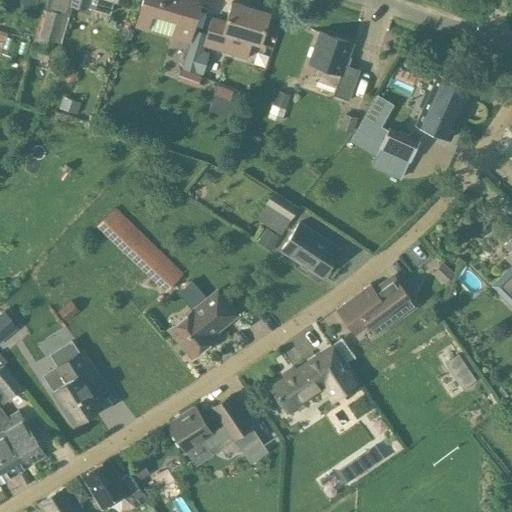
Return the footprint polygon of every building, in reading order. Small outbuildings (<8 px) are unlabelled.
[(47,0),(44,9),(69,16),(72,6),(86,10),(88,0),(113,0),(116,1),(115,0),(47,0)] [(189,40),(198,10),(187,6),(188,0),(142,0),(135,24),(172,35),(189,40)] [(259,43),(269,11),(232,0),(225,22),(210,17),(203,44),(246,57),(252,41),(259,43)] [(69,16),(44,9),(43,9),(32,48),(51,54),(55,41),(61,43),(69,16)] [(360,69),(345,64),(352,42),(320,31),(309,61),(320,64),(315,78),(335,86),(333,93),(349,99),(360,69)] [(195,70),(202,47),(190,43),(183,66),(195,70)] [(449,138),(472,88),(439,73),(416,123),(449,138)] [(227,116),(236,90),(217,83),(208,109),(227,116)] [(410,161),(420,139),(389,124),(379,147),(410,161)] [(273,188),(269,194),(294,209),(297,203),(273,188)] [(270,248),(294,211),(268,195),(254,216),(267,224),(257,239),(270,248)] [(165,292),(184,272),(115,205),(96,224),(165,292)] [(322,275),(340,248),(299,222),(282,249),(322,275)] [(511,235),(504,244),(511,252),(505,257),(511,263),(511,266),(503,276),(511,285),(511,235)] [(389,289),(383,281),(374,288),(372,285),(370,283),(337,308),(356,333),(367,325),(375,336),(386,328),(417,305),(399,281),(398,282),(389,289)] [(213,332),(237,313),(217,288),(168,327),(191,356),(216,336),(213,332)] [(0,339),(16,326),(4,311),(0,313),(0,339)] [(43,352),(59,346),(56,335),(39,341),(43,352)] [(287,410),(333,377),(342,390),(358,380),(334,345),(320,354),(319,353),(271,387),(287,410)] [(93,392),(105,385),(82,349),(55,367),(64,382),(52,390),(73,422),(100,404),(93,392)] [(475,379),(458,353),(446,362),(463,387),(475,379)] [(0,384),(10,397),(23,386),(5,364),(0,368),(0,384)] [(167,423),(186,451),(204,439),(212,452),(233,439),(233,440),(234,439),(252,427),(230,394),(211,407),(222,424),(212,431),(194,405),(167,423)] [(0,408),(0,420),(5,429),(27,464),(45,452),(19,410),(9,416),(2,407),(0,408)] [(241,449),(259,438),(252,427),(234,439),(241,449)] [(5,429),(0,431),(0,480),(27,464),(5,429)] [(383,457),(375,445),(337,471),(345,484),(383,457)] [(125,492),(130,499),(143,491),(130,471),(118,479),(105,459),(83,473),(104,505),(125,492)] [(43,511),(81,511),(65,485),(38,503),(43,511)]
